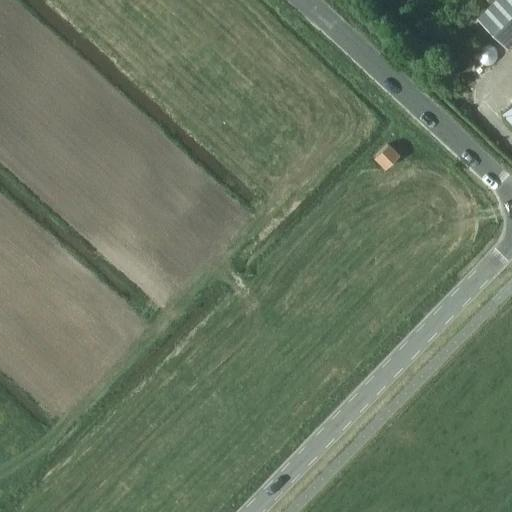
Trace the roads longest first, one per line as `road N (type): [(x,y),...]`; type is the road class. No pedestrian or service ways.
road 1 (unclassified): [(251,511),(511,243)]
road 2 (unclassified): [(511,190),(308,0)]
